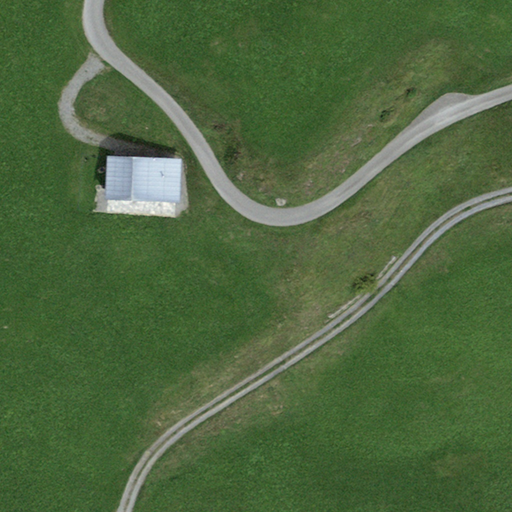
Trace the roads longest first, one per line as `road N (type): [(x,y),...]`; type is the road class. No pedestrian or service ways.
road 1 (unclassified): [(511,92),(434,122),(323,205),(272,217),(229,194),(194,138),(100,40),(94,0)]
road 2 (track): [(129,511),(161,458),(222,404),(366,301),(453,215),(511,193)]
road 3 (track): [(110,52),(77,80),(66,115),(79,131),(144,152)]
